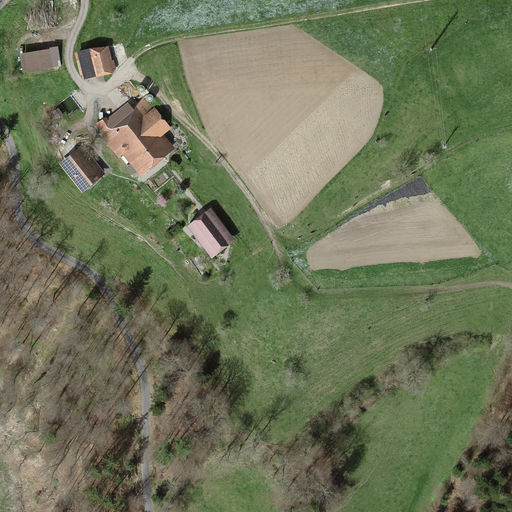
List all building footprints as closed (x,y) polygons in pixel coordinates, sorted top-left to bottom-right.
[(18,35),(57,39),(59,18),(20,14),(18,35)] [(77,51),(82,74),(111,68),(106,45),(77,51)] [(47,52),(23,56),(25,71),(50,67),(47,52)] [(161,132),(166,128),(143,99),(132,108),(126,100),(94,123),(125,164),(129,161),(140,176),(174,149),(161,132)] [(82,186),(96,174),(77,150),(63,162),(82,186)] [(156,189),(163,197),(175,187),(168,179),(156,189)] [(113,194),(121,200),(129,190),(121,184),(113,194)] [(227,238),(207,212),(200,218),(197,215),(185,224),(197,240),(200,237),(211,251),(227,238)]
